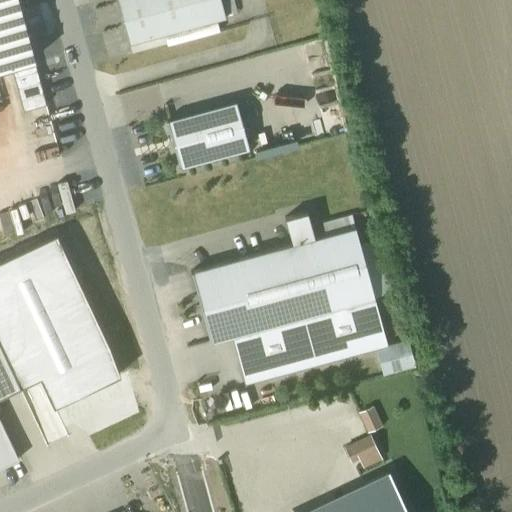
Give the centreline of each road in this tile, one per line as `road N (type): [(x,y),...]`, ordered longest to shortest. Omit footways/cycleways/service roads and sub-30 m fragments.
road 1 (residential): [(60,0),(175,429)]
road 2 (residential): [(175,429),(0,511)]
